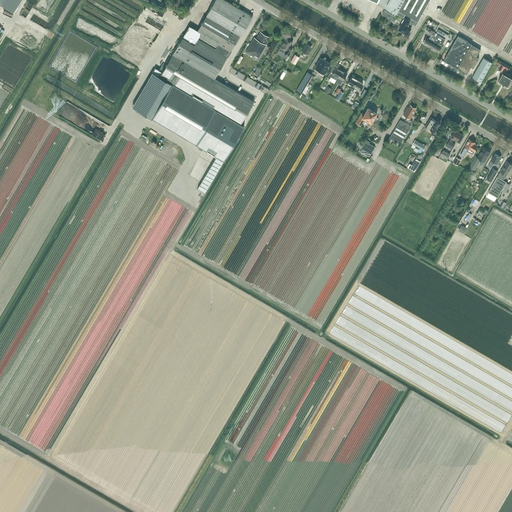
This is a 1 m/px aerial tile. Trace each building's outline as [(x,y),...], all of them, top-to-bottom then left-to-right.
[(0,0),(0,3),(14,12),(20,0),(0,0)] [(201,100),(240,124),(254,101),(214,78),(226,57),(228,57),(231,51),(230,51),(239,35),(241,36),(252,16),(230,3),(225,0),(215,0),(197,30),(189,25),(159,76),(180,88),(201,100)] [(372,0),(387,8),(386,10),(385,9),(382,15),(394,22),(397,17),(397,16),(398,14),(405,18),(402,23),(399,30),(399,31),(400,32),(401,32),(402,31),(408,34),(411,27),(411,26),(413,23),(416,25),(429,0),(372,0)] [(437,37),(438,34),(434,32),(435,31),(431,29),(429,33),(431,35),(429,39),(426,37),(423,43),(431,47),(437,37)] [(448,35),(439,29),(437,32),(446,38),(448,35)] [(255,56),(258,58),(266,45),(264,44),(268,37),(260,32),(256,39),(254,37),(246,52),(254,56),(255,56)] [(444,60),(467,73),(471,66),(474,67),(479,59),(476,57),(481,50),(472,45),(472,44),(458,36),(444,60)] [(283,53),(288,56),(292,49),(289,47),(292,41),(286,37),(280,46),(280,47),(278,50),(283,53)] [(437,37),(431,47),(438,52),(441,46),(444,41),(437,37)] [(304,52),(307,54),(311,47),(306,44),(302,51),(301,50),(299,53),(302,55),(304,52)] [(290,61),(292,63),(295,64),(300,57),(295,54),(290,61)] [(484,57),(473,77),(482,82),(493,63),(484,57)] [(323,75),(324,73),(330,63),(321,58),(315,68),(321,71),(320,73),(323,75)] [(511,79),(511,76),(507,74),(510,69),(507,67),(506,67),(501,64),(498,69),(504,72),(499,81),(504,84),(505,86),(507,87),(508,86),(511,79)] [(336,80),(342,70),(336,66),(334,70),(331,68),(327,77),(329,78),(331,77),(336,80)] [(224,161),(244,126),(240,124),(159,76),(162,71),(155,68),(152,72),(153,73),(133,107),(224,161)] [(342,70),(336,80),(341,83),(347,73),(342,70)] [(312,75),(307,72),(303,78),(308,81),(312,75)] [(352,76),(348,83),(351,85),(349,88),(351,89),(357,79),(352,76)] [(357,79),(351,89),(353,90),(354,88),(360,91),(362,87),(360,86),(363,82),(357,79)] [(308,84),(305,83),(298,95),(301,97),(308,84)] [(340,90),(335,98),(339,100),(343,92),(340,90)] [(404,115),(410,118),(416,108),(411,105),(409,108),(408,108),(404,115)] [(373,121),(375,123),(378,118),(374,116),(376,113),(368,108),(364,114),(362,113),(356,122),(361,125),(364,119),(371,123),(373,121)] [(431,117),(426,126),(435,131),(441,122),(440,122),(440,121),(437,119),(437,120),(436,119),(436,120),(431,117)] [(411,126),(400,120),(390,138),(401,144),(411,126)] [(454,139),(459,142),(463,135),(458,132),(458,133),(454,131),(451,137),(451,138),(450,140),(449,140),(446,146),(452,149),(455,144),(452,142),(454,139)] [(470,139),(460,156),(463,157),(467,151),(472,154),(473,153),(477,146),(474,144),(475,142),(470,139)] [(369,141),(367,140),(366,141),(365,141),(361,148),(362,148),(360,151),(368,156),(370,153),(371,153),(375,147),(368,143),(369,141)] [(426,146),(415,140),(413,144),(423,150),(426,146)] [(491,151),(489,150),(484,147),(478,157),(476,156),(469,167),(474,170),(481,160),(484,162),(487,157),(491,151)] [(443,150),(440,154),(440,155),(447,159),(450,154),(443,150)] [(494,162),(497,164),(501,157),(495,154),(491,161),(488,166),(491,168),(494,162)] [(410,163),(408,167),(410,169),(414,171),(415,171),(421,161),(420,161),(416,159),(412,165),(410,163)] [(503,181),(506,175),(511,166),(511,163),(507,161),(488,192),(498,198),(502,190),(507,183),(503,181)] [(498,171),(493,168),(487,179),(491,181),(498,171)]
